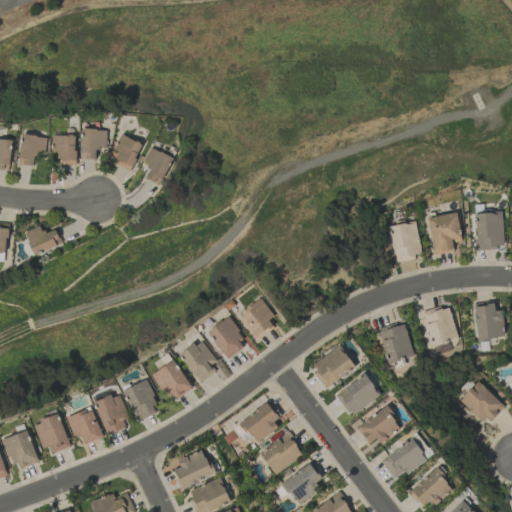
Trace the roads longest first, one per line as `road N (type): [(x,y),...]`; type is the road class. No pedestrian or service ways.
road 1 (residential): [(0,507),(182,433),(339,317),(383,297),(427,284),(511,279)]
road 2 (residential): [(276,362),(390,511)]
